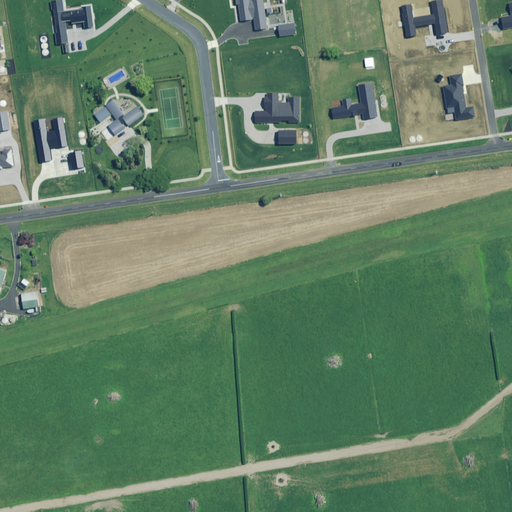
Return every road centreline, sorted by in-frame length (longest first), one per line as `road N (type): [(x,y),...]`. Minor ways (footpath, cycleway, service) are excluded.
road 1 (unclassified): [(219,187),(496,147)]
road 2 (unclassified): [(0,219),(219,187)]
road 3 (residential): [(219,187),(198,37),(168,14)]
road 4 (residential): [(472,0),(496,147)]
